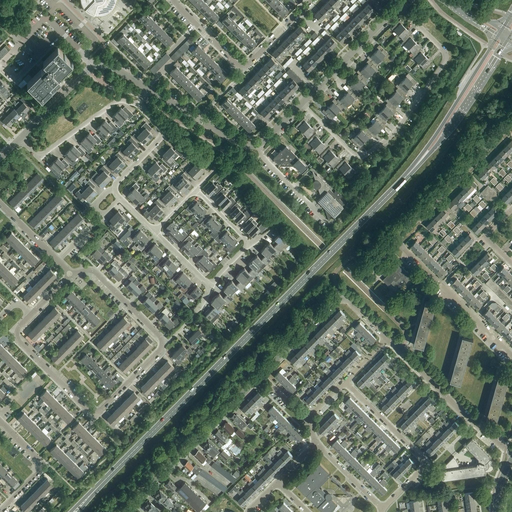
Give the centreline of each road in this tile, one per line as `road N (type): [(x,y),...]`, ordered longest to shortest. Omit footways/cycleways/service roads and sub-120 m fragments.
road 1 (primary): [(111,473),(406,176)]
road 2 (residential): [(387,338),(349,300),(337,299),(126,511)]
road 3 (residential): [(302,103),(356,155),(394,134),(445,58),(399,5)]
road 4 (residential): [(31,315),(18,327),(18,341),(91,411),(162,344)]
road 5 (residential): [(173,0),(239,65),(312,0)]
road 6 (residential): [(383,509),(423,463),(344,382)]
road 7 (primary): [(406,176),(452,125),(506,42)]
road 8 (primary): [(497,36),(406,176)]
road 9 (residential): [(511,122),(398,241)]
road 10 (residential): [(511,356),(398,241)]
road 11 (residential): [(138,104),(117,101),(39,155),(19,139)]
road 12 (unclassified): [(302,103),(399,5)]
road 13 (unclassified): [(147,89),(224,136),(258,145)]
road 14 (residential): [(162,344),(95,273),(70,274)]
road 15 (residential): [(0,511),(40,467),(0,420)]
road 16 (residential): [(473,422),(387,338)]
